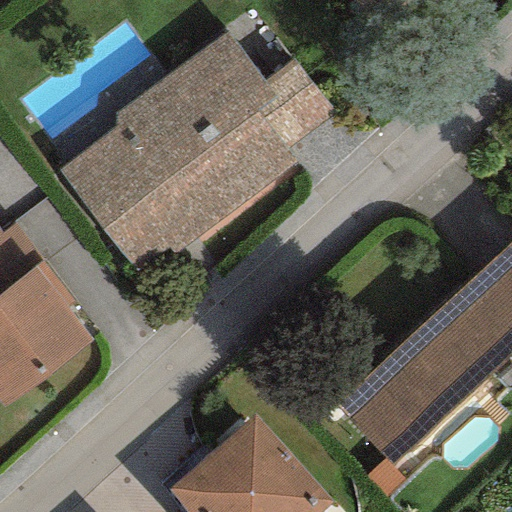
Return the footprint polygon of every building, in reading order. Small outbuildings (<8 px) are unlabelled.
[(348,0),(363,24),(403,0),(348,0)] [(262,84),(221,32),(112,115),(118,123),(55,171),(135,274),(168,249),(174,256),(296,162),(287,149),(255,110),(272,97),(262,84)] [(292,60),(262,84),(272,97),(255,110),(287,149),(334,112),(292,60)] [(0,291),(40,261),(11,225),(1,232),(0,230),(0,291)] [(511,238),(334,404),(391,465),(511,352),(511,238)] [(72,302),(40,261),(0,291),(0,405),(3,409),(91,341),(65,307),(72,302)] [(321,511),(331,503),(252,415),(166,491),(185,511),(321,511)]
